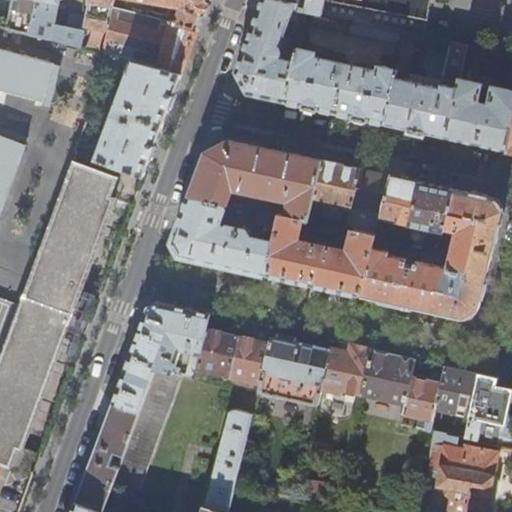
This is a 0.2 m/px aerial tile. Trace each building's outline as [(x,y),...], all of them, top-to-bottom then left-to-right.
[(12,0),(7,28),(29,34),(36,0),(12,0)] [(36,0),(29,34),(45,38),(80,47),(84,31),(54,24),(59,0),(36,0)] [(91,0),(86,26),(91,27),(107,31),(112,7),(113,0),(91,0)] [(146,16),(199,29),(208,5),(209,0),(146,0),(171,5),(168,15),(148,10),(146,16)] [(270,97),(287,101),(295,60),(283,57),(283,49),(283,47),(284,48),(286,40),(284,38),(290,21),(295,22),(291,34),(300,37),(305,10),(294,7),(295,2),(286,0),(262,0),(258,12),(236,72),(248,93),(270,97)] [(511,0),(286,0),(295,2),(294,7),(305,10),(351,20),(356,22),(405,32),(424,36),(430,2),(430,0),(511,0)] [(102,53),(111,55),(182,74),(191,50),(199,29),(146,16),(112,7),(107,31),(103,49),(102,53)] [(349,32),(403,43),(405,32),(356,22),(351,20),(349,32)] [(107,31),(91,27),(87,45),(103,49),(107,31)] [(405,32),(403,43),(398,69),(386,123),(423,131),(447,137),(459,81),(461,71),(465,57),(467,46),(446,41),(424,36),(405,32)] [(0,45),(0,90),(44,104),(56,62),(0,45)] [(467,46),(465,57),(479,60),(481,49),(467,46)] [(333,111),(386,123),(398,69),(372,63),(370,69),(315,57),(316,51),(297,47),(295,60),(287,101),(333,111)] [(182,74),(111,55),(106,69),(122,74),(94,158),(117,166),(144,176),(166,118),(182,74)] [(481,144),(506,149),(511,122),(511,89),(493,85),(491,91),(487,90),(484,103),(479,102),(483,82),(466,79),(468,72),(461,71),(459,81),(447,137),(481,144)] [(0,209),(27,144),(0,132),(0,209)] [(207,151),(189,197),(226,206),(233,189),(281,199),(286,194),(290,200),(286,216),(303,219),(307,220),(312,201),(322,160),(271,149),(229,140),(207,151)] [(345,165),(322,160),(312,201),(315,202),(314,206),(317,209),(326,212),(330,210),(331,205),(350,209),(352,204),(360,168),(345,165)] [(75,161),(25,295),(21,304),(20,306),(17,315),(0,359),(0,462),(11,466),(18,448),(23,450),(116,198),(112,196),(119,177),(114,175),(75,161)] [(377,172),(360,168),(352,204),(381,211),(390,174),(377,172)] [(405,178),(390,174),(381,211),(380,214),(380,217),(409,224),(412,211),(419,181),(405,178)] [(438,185),(419,181),(412,211),(409,224),(422,227),(421,232),(430,234),(432,229),(443,232),(444,229),(454,189),(438,185)] [(478,194),(454,189),(444,229),(455,231),(458,235),(457,239),(454,241),(447,268),(417,261),(419,254),(407,252),(406,258),(389,254),(389,251),(372,247),(360,296),(457,318),(480,304),(490,266),(503,210),(495,198),(478,194)] [(226,206),(189,197),(181,218),(172,241),(179,254),(266,274),(274,241),(251,236),(250,233),(247,228),(229,224),(222,228),(220,223),(226,206)] [(279,218),(280,214),(279,214),(280,209),(260,204),(258,213),(279,218)] [(258,213),(257,213),(254,223),(265,226),(263,231),(275,234),(279,218),(258,213)] [(274,241),(266,274),(312,285),(346,292),(360,296),(372,247),(375,235),(351,230),(345,255),(341,254),(337,249),(303,242),(301,245),(297,244),(303,219),(286,216),(280,214),(279,218),(275,234),(274,241)] [(339,228),(315,222),(313,230),(337,236),(339,228)] [(156,367),(178,373),(180,368),(175,366),(181,349),(201,353),(203,340),(206,328),(210,313),(163,302),(148,309),(135,345),(114,401),(140,410),(156,367)] [(239,335),(206,328),(203,340),(201,353),(199,358),(197,368),(230,375),(234,355),(239,335)] [(284,397),(317,404),(320,390),(329,351),(296,343),(296,339),(276,334),(275,338),(271,337),(270,343),(261,382),(259,391),(262,392),(264,395),(282,398),(284,397)] [(230,375),(261,382),(270,343),(239,335),(234,355),(230,375)] [(361,392),(371,349),(352,345),(350,352),(329,348),(329,351),(320,390),(341,394),(342,392),(361,395),(361,392)] [(413,376),(416,359),(397,355),(387,353),(371,349),(361,392),(407,402),(413,376)] [(190,356),(185,375),(190,376),(195,377),(197,368),(199,358),(190,356)] [(465,370),(445,365),(441,382),(435,409),(470,417),(480,373),(465,370)] [(120,466),(114,482),(139,490),(181,374),(178,373),(156,367),(140,410),(128,442),(124,455),(120,466)] [(506,415),(511,388),(511,387),(501,386),(503,378),(493,376),(480,373),(470,417),(465,438),(498,446),(506,415)] [(441,382),(413,376),(407,402),(404,415),(433,421),(435,409),(441,382)] [(88,471),(77,501),(104,511),(114,482),(120,466),(112,463),(116,452),(124,455),(128,442),(140,410),(114,401),(108,416),(88,471)] [(228,511),(235,486),(253,413),(236,408),(230,411),(206,504),(204,504),(201,511),(228,511)] [(498,446),(511,449),(511,416),(506,415),(498,446)] [(459,436),(435,431),(429,469),(439,471),(437,484),(432,509),(451,511),(487,511),(490,494),(497,493),(500,479),(494,474),(499,451),(465,446),(465,448),(458,447),(459,436)] [(439,471),(429,469),(426,483),(437,484),(439,471)] [(103,511),(104,511),(77,501),(72,511),(103,511)]
